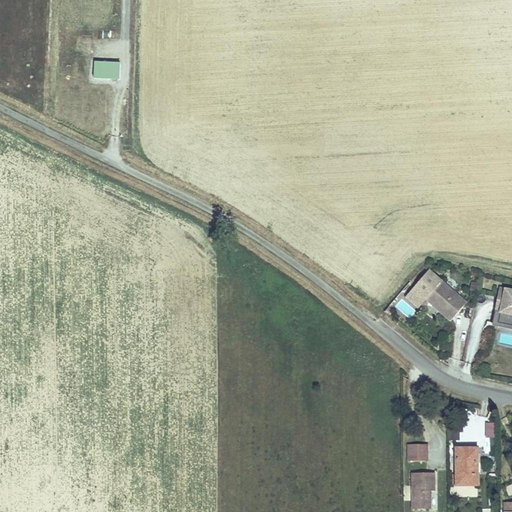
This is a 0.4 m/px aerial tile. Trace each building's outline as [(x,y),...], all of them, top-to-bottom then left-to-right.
[(92,81),(120,82),(121,63),(93,62),(92,81)] [(429,271),(406,298),(417,308),(425,299),(449,321),(465,303),(429,271)] [(511,290),(500,289),(493,326),(511,329),(511,290)] [(495,439),(494,424),(485,425),(485,439),(495,439)] [(425,442),(406,443),(407,459),(426,459),(425,442)] [(476,449),(455,449),(458,485),(478,485),(476,449)] [(432,471),(411,472),(411,507),(428,507),(428,489),(433,489),(432,471)]
